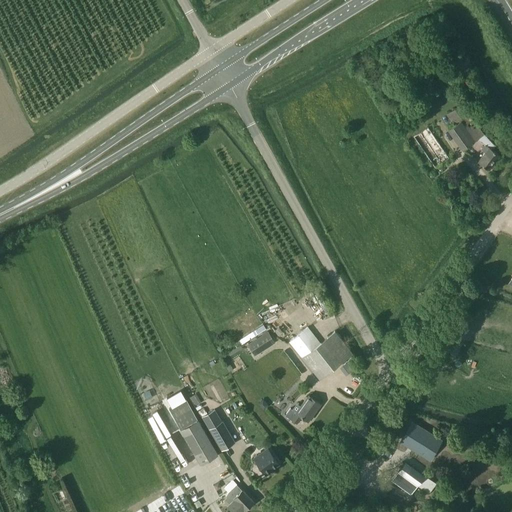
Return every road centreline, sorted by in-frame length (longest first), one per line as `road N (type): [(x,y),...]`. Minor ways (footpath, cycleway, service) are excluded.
road 1 (unclassified): [(386,371),(230,87)]
road 2 (primary): [(0,216),(86,175),(230,87)]
road 3 (primary): [(219,68),(0,213)]
road 4 (unclassified): [(210,51),(0,192)]
road 5 (unclassified): [(386,371),(511,194)]
road 6 (unclassified): [(289,511),(386,371)]
road 7 (primary): [(230,87),(367,0)]
road 8 (primary): [(326,0),(219,68)]
